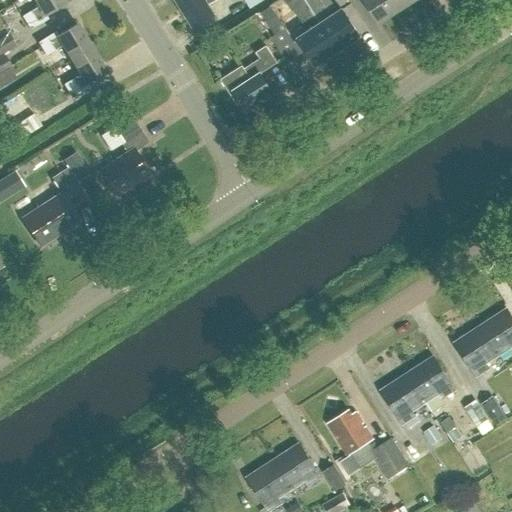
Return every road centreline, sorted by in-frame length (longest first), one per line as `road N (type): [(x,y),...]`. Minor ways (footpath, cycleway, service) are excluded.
road 1 (unclassified): [(166,455),(511,232)]
road 2 (tertiary): [(248,194),(511,19)]
road 3 (tertiary): [(0,358),(248,194)]
road 4 (residential): [(228,156),(467,0)]
road 5 (residential): [(228,156),(132,0)]
